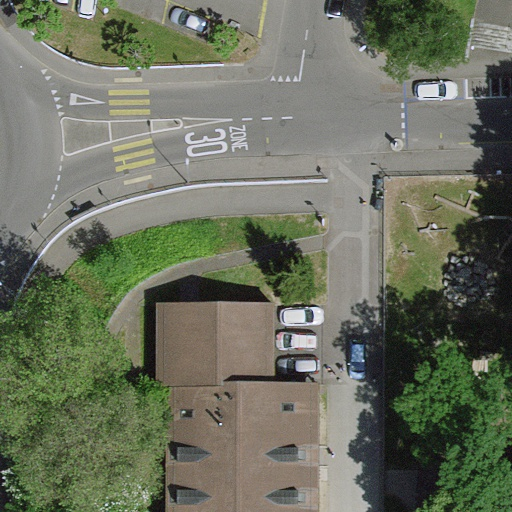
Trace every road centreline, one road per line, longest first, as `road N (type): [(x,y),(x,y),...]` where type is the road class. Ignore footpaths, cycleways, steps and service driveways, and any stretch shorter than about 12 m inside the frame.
road 1 (residential): [(11,209),(61,178),(135,154),(300,118)]
road 2 (residential): [(300,118),(205,102),(83,101),(7,73)]
road 3 (residential): [(511,114),(300,118)]
road 4 (primary): [(11,209),(32,140),(7,73)]
